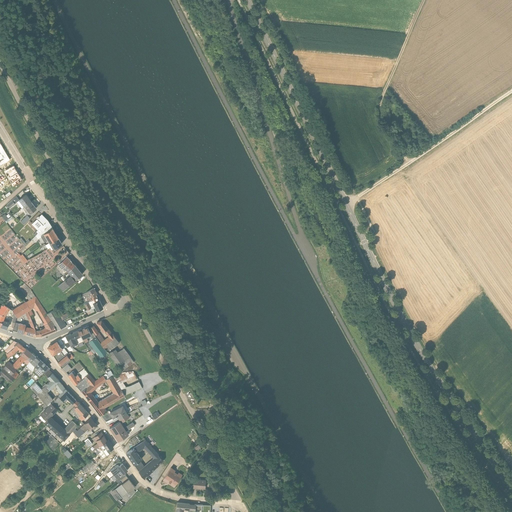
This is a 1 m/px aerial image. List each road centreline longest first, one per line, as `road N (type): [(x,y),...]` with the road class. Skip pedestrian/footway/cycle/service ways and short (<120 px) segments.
road 1 (tertiary): [(511,495),(426,361),(345,203)]
road 2 (residential): [(240,504),(165,495),(140,481),(36,345)]
road 3 (unclassified): [(127,301),(0,61)]
road 4 (unclassified): [(127,301),(240,504)]
road 5 (tertiary): [(345,203),(245,0)]
road 6 (track): [(423,0),(379,103),(408,163)]
road 7 (residential): [(112,308),(29,177)]
road 8 (track): [(408,163),(511,91)]
